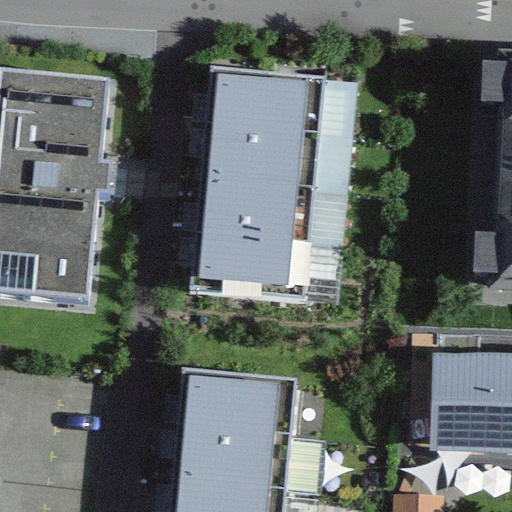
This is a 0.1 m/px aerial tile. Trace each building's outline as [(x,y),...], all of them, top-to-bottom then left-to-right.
[(498,63),(481,62),(479,104),(496,105),(493,171),(511,171),(511,50),(499,50),(498,63)] [(210,67),(205,129),(318,138),(323,76),(210,67)] [(0,68),(0,293),(89,301),(99,194),(109,195),(111,164),(102,163),(109,78),(0,68)] [(318,138),(205,129),(200,183),(313,193),(313,188),(349,191),(354,144),(317,141),(318,138)] [(511,171),(493,171),(490,234),(473,234),(471,275),(488,276),(488,292),(511,292),(511,171)] [(313,193),(200,183),(196,238),(308,247),(345,250),(349,196),(313,193)] [(308,247),(196,238),(191,294),(340,306),(344,258),(308,255),(308,247)] [(511,455),(511,357),(432,355),(429,453),(511,455)] [(296,379),(180,370),(175,430),(292,439),(296,379)] [(323,445),(292,443),(292,439),(175,430),(171,485),(288,494),(288,488),(319,490),(323,445)] [(287,498),(288,494),(171,485),(168,511),(317,511),(318,500),(287,498)] [(444,511),(445,496),(392,495),(391,511),(444,511)]
